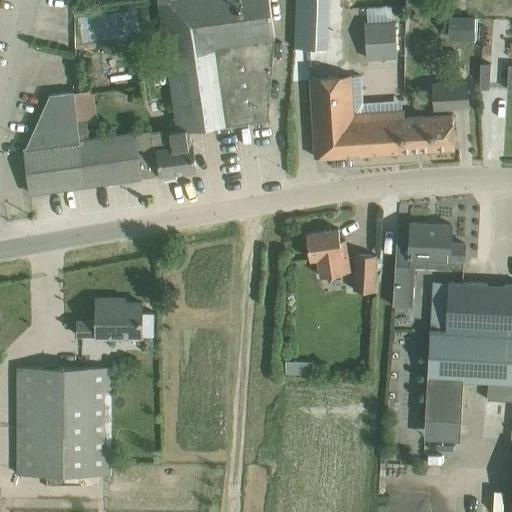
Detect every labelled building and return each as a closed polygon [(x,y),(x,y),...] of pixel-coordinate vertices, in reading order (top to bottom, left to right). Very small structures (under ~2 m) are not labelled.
[(158,0),(166,50),(176,130),(190,128),(268,117),(275,35),(269,0),(158,0)] [(397,45),(395,18),(364,20),(366,47),(397,45)] [(473,40),(473,20),(449,20),(449,33),(461,33),(461,40),(473,40)] [(481,61),(480,87),(489,87),(491,61),(481,61)] [(428,148),(426,113),(405,115),(404,108),(355,112),(352,75),(309,77),(314,156),(428,148)] [(468,105),(467,80),(432,82),(433,108),(468,105)] [(23,151),(27,172),(30,192),(163,173),(164,179),(176,177),(175,171),(196,168),(190,128),(176,130),(150,133),(149,130),(89,139),(86,116),(78,117),(73,89),(50,93),(23,151)] [(455,147),(452,111),(426,113),(428,148),(455,147)] [(398,234),(397,234),(394,304),(413,305),(415,266),(463,268),(465,242),(451,241),(452,223),(411,221),(410,238),(398,237),(398,234)] [(306,232),(309,252),(310,258),(318,257),(321,274),(350,270),(345,239),(340,239),(338,228),(306,232)] [(374,289),(376,254),(356,253),(354,288),(374,289)] [(511,380),(511,284),(448,281),(446,327),(430,327),(428,377),(426,416),(462,418),(464,378),(511,380)] [(113,297),(96,297),(97,320),(78,320),(78,334),(141,335),(142,301),(113,301),(113,297)] [(111,473),(110,391),(110,365),(18,365),(18,385),(19,473),(111,473)]
